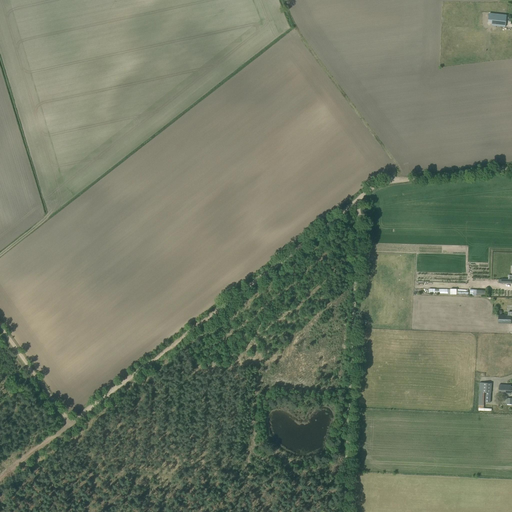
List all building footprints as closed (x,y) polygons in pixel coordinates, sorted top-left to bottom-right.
[(489,14),(488,22),(491,23),(491,26),(505,28),(507,16),(489,14)] [(441,301),(440,321),(452,322),(453,301),(441,301)] [(471,327),(472,307),(455,307),(455,324),(458,325),(458,327),(471,327)] [(498,315),(498,323),(511,323),(511,318),(511,317),(511,312),(508,312),(508,315),(498,315)] [(478,410),(492,411),(492,409),(484,408),(484,392),(486,392),(485,402),(490,402),(491,393),(492,383),(480,382),(478,410)] [(499,394),(506,395),(511,395),(511,393),(511,386),(511,385),(499,384),(499,394)]
